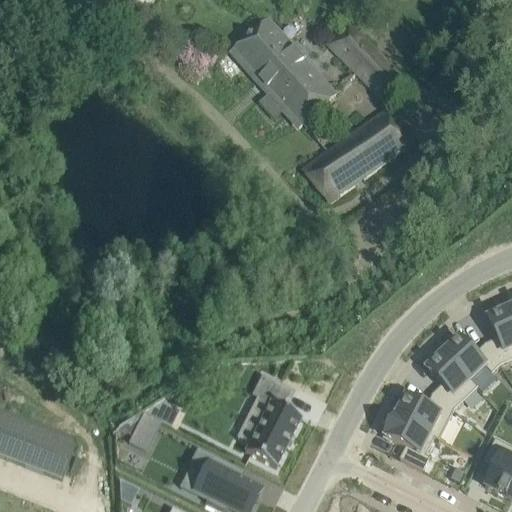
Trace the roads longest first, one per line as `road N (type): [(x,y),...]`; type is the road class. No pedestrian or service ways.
road 1 (unknown): [(0,260),(45,313),(78,332),(155,341),(293,294),(393,231)]
road 2 (tertiary): [(511,254),(444,284),(406,323),(367,373),(331,453)]
road 3 (residential): [(445,511),(331,453)]
